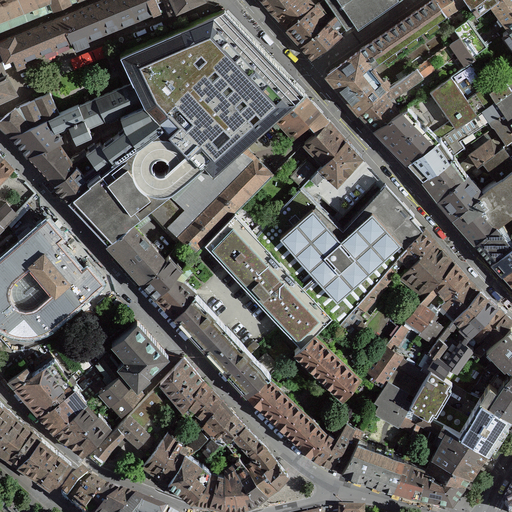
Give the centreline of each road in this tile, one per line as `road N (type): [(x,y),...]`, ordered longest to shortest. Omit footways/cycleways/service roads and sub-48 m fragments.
road 1 (residential): [(343,488),(282,448),(57,203)]
road 2 (residential): [(511,303),(309,72)]
road 3 (residential): [(0,387),(79,460),(202,511)]
road 4 (residential): [(309,72),(411,0)]
